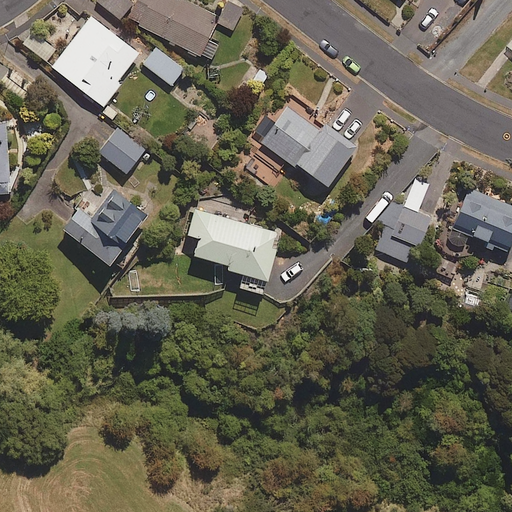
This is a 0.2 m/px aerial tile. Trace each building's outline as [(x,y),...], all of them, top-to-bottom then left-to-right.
[(97,0),(97,1),(119,21),(135,2),(132,0),(97,0)] [(181,0),(181,2),(177,0),(137,0),(128,18),(212,61),(220,45),(210,40),(221,18),(185,0),(181,0)] [(119,81),(140,54),(92,17),(53,67),(104,106),(122,84),(119,81)] [(144,63),(172,85),(185,69),(157,47),(144,63)] [(329,188),(355,151),(358,146),(327,124),(324,129),(291,106),(262,147),(294,170),(297,165),(329,188)] [(0,194),(13,193),(8,124),(0,124),(0,194)] [(133,167),(139,171),(152,152),(115,127),(97,154),(127,174),(133,167)] [(416,178),(404,207),(396,204),(378,247),(409,261),(416,245),(422,247),(434,219),(419,213),(431,185),(416,178)] [(510,252),(511,247),(511,204),(471,188),(451,237),(468,244),(471,237),(486,243),(483,250),(493,254),(496,246),(510,252)] [(113,191),(97,212),(85,203),(65,231),(113,266),(148,217),(113,191)] [(278,232),(248,223),(252,212),(209,198),(204,211),(197,209),(189,235),(200,239),(196,254),(232,266),(227,281),(266,294),(280,251),(273,249),(278,232)]
